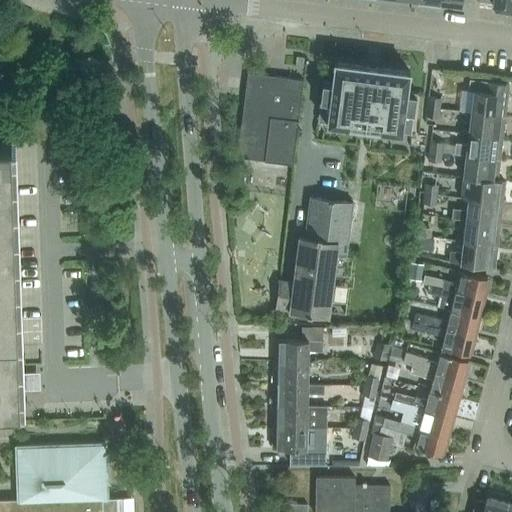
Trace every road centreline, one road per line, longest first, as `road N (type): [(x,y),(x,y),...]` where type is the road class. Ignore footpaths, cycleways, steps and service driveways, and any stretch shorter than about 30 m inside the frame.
road 1 (tertiary): [(139,0),(192,511)]
road 2 (tertiary): [(225,511),(210,414),(180,0)]
road 3 (residential): [(511,34),(213,0)]
